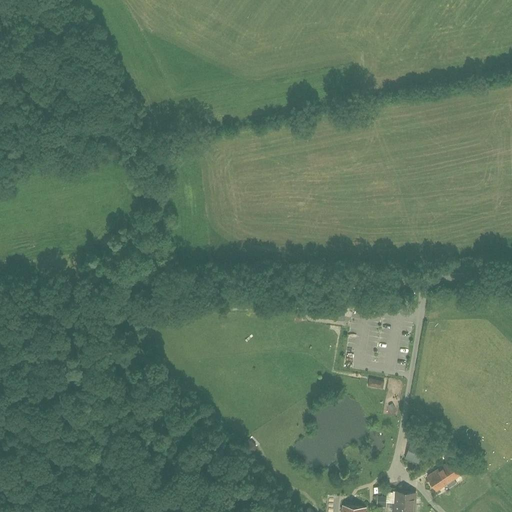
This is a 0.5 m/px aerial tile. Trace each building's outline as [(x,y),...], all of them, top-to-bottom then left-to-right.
[(57,265),(57,257),(47,257),(47,265),(57,265)] [(328,319),(344,321),(346,309),(330,306),(328,319)] [(366,386),(381,388),(383,379),(368,376),(366,386)] [(405,458),(420,464),(427,445),(412,440),(405,458)] [(457,482),(454,478),(460,474),(452,462),(444,468),(443,466),(428,476),(437,489),(447,483),(449,487),(457,482)] [(397,491),(395,511),(413,511),(415,493),(397,491)]
